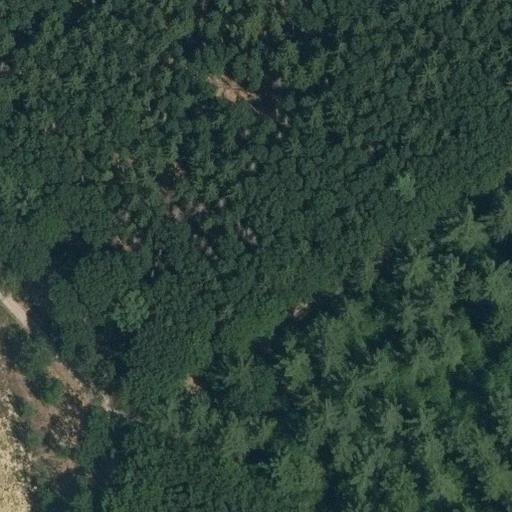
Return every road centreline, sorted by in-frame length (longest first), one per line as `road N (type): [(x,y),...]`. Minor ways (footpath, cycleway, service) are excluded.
road 1 (track): [(134,421),(511,165)]
road 2 (track): [(0,289),(134,421)]
road 3 (track): [(134,421),(268,511)]
